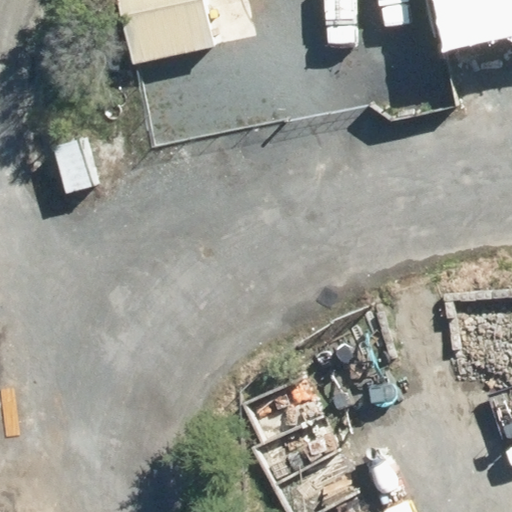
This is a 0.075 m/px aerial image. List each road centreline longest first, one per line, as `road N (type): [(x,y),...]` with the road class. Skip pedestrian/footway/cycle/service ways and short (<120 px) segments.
road 1 (unknown): [(108,378),(173,277),(293,212),(511,165)]
road 2 (unknown): [(108,378),(5,242),(0,223)]
road 3 (unknown): [(71,511),(77,466),(108,378)]
